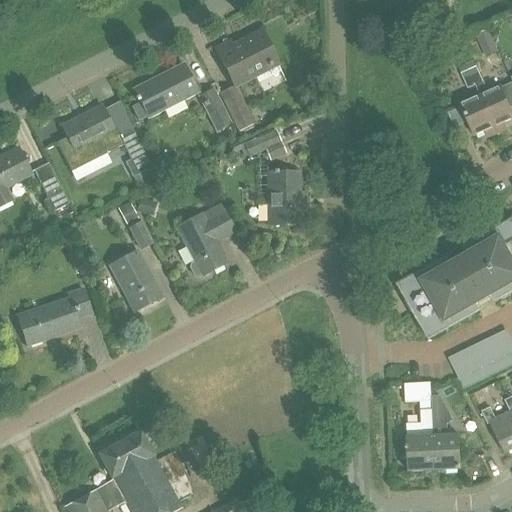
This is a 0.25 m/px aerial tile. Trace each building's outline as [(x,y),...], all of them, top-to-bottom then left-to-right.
[(476,36),(486,59),(499,53),(488,30),(476,36)] [(215,48),(234,87),(278,65),(261,31),(232,46),(230,41),(215,48)] [(480,97),(497,134),(504,131),(502,128),(504,123),(511,119),(511,113),(501,88),(489,93),(484,82),(477,67),(474,61),(466,65),(475,86),(476,86),(481,96),(480,97)] [(134,90),(141,103),(132,107),(139,121),(147,117),(148,118),(197,92),(183,64),(134,90)] [(468,90),(475,86),(466,65),(458,68),(468,90)] [(197,97),(215,132),(232,124),(213,89),(197,97)] [(229,89),(218,95),(237,132),(254,123),(246,108),(240,111),(229,89)] [(489,134),(491,137),(497,134),(480,97),(460,105),(474,136),(484,132),(489,134)] [(71,170),(122,144),(117,135),(116,132),(114,133),(101,107),(62,128),(66,136),(56,142),(71,170)] [(125,163),(132,178),(152,168),(131,128),(117,135),(122,144),(130,160),(125,163)] [(265,151),(270,162),(286,155),(276,131),(243,144),(246,150),(249,157),(265,151)] [(244,158),(248,156),(246,150),(243,144),(231,150),(233,154),(241,150),(244,158)] [(31,176),(18,150),(0,158),(0,208),(14,201),(7,189),(31,176)] [(48,200),(63,192),(48,163),(33,171),(48,200)] [(268,173),(269,226),(300,225),(299,208),(305,208),(305,193),(299,193),(299,173),(268,173)] [(43,202),(49,215),(69,205),(63,192),(48,200),(43,202)] [(117,209),(126,226),(138,219),(129,202),(117,209)] [(154,206),(140,202),(137,212),(151,217),(154,206)] [(194,277),(198,278),(202,276),(226,263),(215,242),(234,231),(220,205),(176,228),(178,234),(194,262),(191,264),(189,268),(194,277)] [(75,218),(72,213),(66,217),(69,222),(75,218)] [(128,228),(140,251),(153,245),(141,222),(128,228)] [(433,323),(439,334),(478,311),(474,304),(491,295),(495,301),(511,291),(511,236),(511,237),(505,226),(465,249),(469,256),(452,266),(448,259),(409,281),(415,292),(406,297),(424,328),(433,323)] [(109,265),(134,312),(161,298),(136,251),(109,265)] [(16,318),(26,347),(79,329),(76,319),(91,314),(83,290),(67,296),(68,300),(16,318)] [(506,358),(494,363),(499,373),(510,367),(506,358)] [(494,363),(483,369),(487,379),(499,373),(494,363)] [(483,369),(471,375),(476,384),(487,379),(483,369)] [(476,384),(471,375),(459,380),(464,390),(476,384)] [(409,473),(435,472),(432,424),(431,397),(430,384),(404,385),(405,403),(421,402),(421,425),(406,425),(409,473)] [(432,424),(435,472),(461,470),(459,436),(448,437),(447,425),(453,421),(440,397),(431,397),(432,424)] [(511,412),(511,413),(496,420),(490,409),(481,413),(487,425),(490,423),(505,454),(511,450),(511,412)] [(64,509),(65,511),(109,511),(124,504),(128,511),(176,511),(181,510),(139,433),(98,455),(113,483),(64,509)] [(204,474),(208,481),(219,476),(215,468),(218,466),(210,450),(202,437),(187,445),(197,460),(204,474)] [(179,450),(184,460),(192,456),(186,446),(179,450)] [(211,511),(231,511),(227,503),(211,511)]
